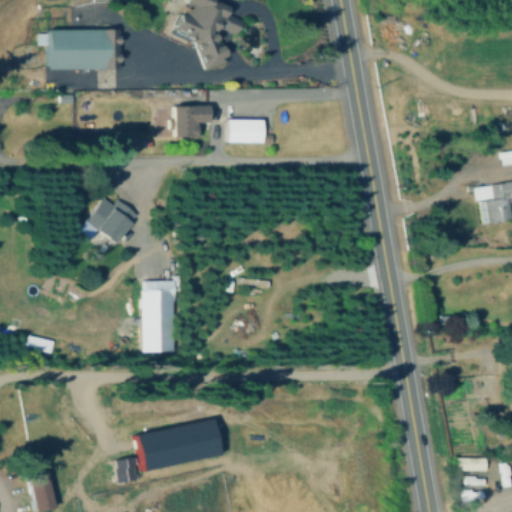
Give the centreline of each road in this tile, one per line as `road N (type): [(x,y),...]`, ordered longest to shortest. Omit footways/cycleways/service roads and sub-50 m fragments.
road 1 (secondary): [(339,0),(429,511)]
road 2 (track): [(349,55),(383,52),(442,88),(511,94)]
